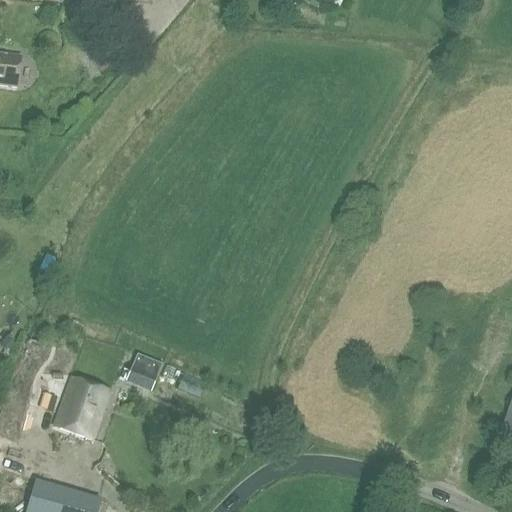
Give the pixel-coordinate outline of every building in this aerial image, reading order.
[(0,86),(16,89),(20,56),(0,53),(0,86)] [(149,393),(156,377),(161,365),(136,355),(132,367),(131,367),(124,383),(149,393)] [(0,384),(9,366),(0,362),(0,384)] [(107,392),(69,379),(53,427),(91,440),(107,392)] [(511,400),(498,438),(511,442),(511,400)] [(0,511),(8,511),(18,477),(0,471),(0,511)] [(97,511),(102,500),(35,482),(25,511),(97,511)]
